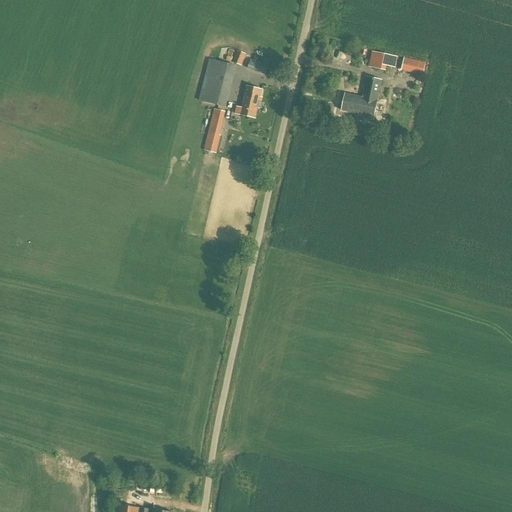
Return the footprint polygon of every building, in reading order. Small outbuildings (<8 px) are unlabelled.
[(246,54),(237,51),(233,62),(241,66),(246,54)] [(372,52),(369,67),(374,68),(375,63),(384,65),(386,55),(372,52)] [(199,101),(226,107),(236,66),(209,60),(199,101)] [(268,66),(250,60),(247,68),(265,75),(268,66)] [(418,61),(416,71),(423,73),(426,63),(418,61)] [(345,94),(341,111),(359,114),(359,117),(373,120),(378,99),(377,99),(381,80),(376,79),(367,77),(363,98),(354,96),(345,94)] [(237,107),(235,114),(255,119),(262,90),(247,87),(242,108),(237,107)] [(204,150),(216,153),(221,135),(219,135),(225,112),(214,109),(204,150)]
